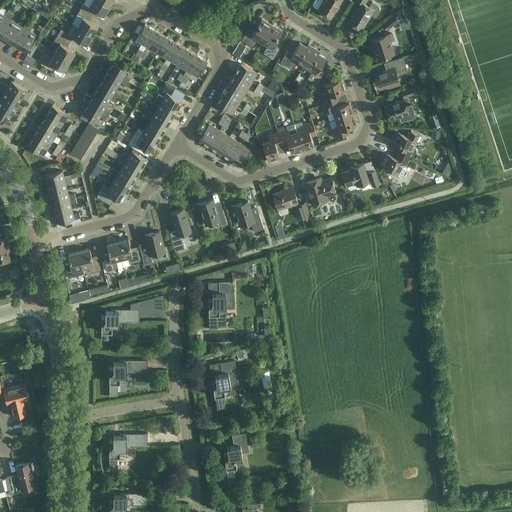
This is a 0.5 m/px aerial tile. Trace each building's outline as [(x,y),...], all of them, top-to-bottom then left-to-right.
[(110,5),(100,0),(85,0),(80,8),(92,15),(96,10),(104,15),(110,5)] [(331,18),(341,0),(314,0),(312,3),(313,6),(318,9),(317,9),(331,18)] [(361,29),(370,14),(375,17),(380,8),(379,6),(378,5),(372,1),(369,6),(364,3),(366,0),(357,0),(360,2),(348,21),(361,29)] [(77,13),(72,22),(77,25),(92,34),(98,25),(90,20),(92,15),(80,8),(77,13)] [(0,12),(0,30),(8,17),(9,18),(12,13),(8,10),(5,15),(0,12)] [(387,29),(398,20),(394,15),(383,23),(387,29)] [(8,17),(0,30),(0,34),(7,39),(17,23),(9,18),(8,17)] [(262,41),(272,25),(262,19),(254,32),(248,29),(242,39),(252,45),(256,38),(262,41)] [(17,23),(7,39),(16,45),(30,23),(26,21),(23,27),(17,23)] [(61,29),(58,34),(70,41),(73,36),(86,44),(92,34),(77,25),(72,22),(66,32),(61,29)] [(30,23),(16,45),(26,51),(36,34),(29,30),(33,25),(30,23)] [(146,46),(156,30),(145,23),(135,39),(146,46)] [(282,31),(272,25),(262,41),(268,45),(263,52),(273,58),(279,47),(274,44),(282,31)] [(156,52),(166,36),(156,30),(146,46),(156,52)] [(371,46),(373,46),(377,58),(394,53),(390,40),(393,39),(391,33),(369,40),(371,46)] [(67,46),(70,41),(58,34),(52,43),(58,47),(55,52),(69,60),(75,51),(67,46)] [(166,58),(176,42),(166,36),(156,52),(166,58)] [(239,41),(232,52),(236,54),(243,44),(239,41)] [(177,64),(186,48),(176,42),(166,58),(177,64)] [(303,64),(314,47),(311,46),(310,48),(300,42),(292,54),(287,50),(280,62),(290,67),(294,61),(296,62),(297,60),(303,64)] [(317,49),(314,47),(303,64),(310,69),(309,70),(312,72),(308,78),(317,84),(324,72),(319,69),(326,58),(316,52),(317,49)] [(134,52),(130,58),(137,61),(140,56),(143,51),(138,48),(136,53),(134,52)] [(187,70),(196,54),(186,48),(177,64),(187,70)] [(64,69),(69,60),(55,52),(52,57),(46,54),(40,63),(52,70),(56,64),(64,69)] [(207,60),(196,54),(187,70),(197,76),(207,60)] [(380,90),(390,87),(389,84),(399,81),(396,72),(407,68),(403,56),(389,61),(391,68),(374,73),(380,90)] [(112,59),(107,68),(128,81),(130,77),(125,74),(128,69),(112,59)] [(241,63),(235,73),(251,83),(258,73),(241,63)] [(128,81),(107,68),(102,77),(118,86),(121,81),(126,84),(128,81)] [(292,75),(298,79),(303,73),(297,69),(292,75)] [(245,93),(251,83),(235,73),(229,83),(245,93)] [(115,91),(118,86),(102,77),(97,85),(118,98),(120,94),(115,91)] [(273,79),(268,88),(274,91),(278,83),(273,79)] [(322,93),(325,102),(338,98),(337,93),(345,90),(342,79),(324,84),(327,91),(322,93)] [(1,81),(0,82),(0,85),(21,98),(27,90),(11,80),(8,85),(1,81)] [(239,103),(245,93),(229,83),(223,93),(239,103)] [(21,98),(0,85),(0,90),(4,93),(1,97),(16,107),(21,98)] [(118,98),(97,85),(92,94),(108,103),(111,99),(116,102),(118,98)] [(403,97),(421,91),(419,85),(401,91),(403,97)] [(158,94),(156,98),(177,110),(183,101),(181,100),(185,94),(175,87),(171,94),(167,92),(164,97),(158,94)] [(284,91),(276,93),(279,102),(286,100),(284,91)] [(233,114),(239,103),(223,93),(216,104),(233,114)] [(105,108),(108,103),(92,94),(87,102),(108,115),(110,111),(105,108)] [(16,107),(1,97),(0,98),(0,107),(11,115),(16,107)] [(177,110),(156,98),(154,101),(159,105),(156,109),(172,119),(177,110)] [(340,104),(338,98),(325,102),(329,113),(327,113),(329,120),(352,113),(349,102),(340,104)] [(400,116),(401,121),(416,117),(412,104),(407,106),(404,99),(384,105),(389,120),(400,116)] [(310,109),(321,109),(321,101),(309,102),(310,109)] [(108,115),(87,102),(82,111),(98,120),(100,116),(106,119),(108,115)] [(52,104),(46,115),(62,124),(68,114),(52,104)] [(11,115),(0,107),(0,120),(6,124),(11,115)] [(172,119),(156,109),(154,114),(148,110),(146,114),(167,127),(172,119)] [(356,124),(352,113),(329,120),(332,128),(333,128),(336,137),(349,133),(348,127),(356,124)] [(167,127),(146,114),(144,119),(149,122),(146,126),(162,136),(167,127)] [(436,114),(430,116),(434,127),(440,125),(436,114)] [(56,134),(62,124),(46,115),(40,125),(56,134)] [(300,121),(294,123),(297,131),(302,148),(314,145),(311,136),(316,134),(312,121),(302,124),(302,122),(300,121)] [(87,122),(84,127),(95,133),(98,128),(87,122)] [(210,146),(220,130),(209,123),(199,139),(210,146)] [(302,148),(297,131),(296,131),(294,123),(288,125),(287,127),(288,129),(278,132),(282,145),(288,143),(291,152),(302,148)] [(49,145),(56,134),(40,125),(34,135),(49,145)] [(162,136),(146,126),(144,130),(138,127),(136,131),(157,144),(162,136)] [(95,133),(84,127),(81,132),(92,138),(95,133)] [(220,152),(230,136),(220,130),(210,146),(220,152)] [(411,147),(414,140),(418,142),(421,136),(411,130),(408,136),(398,132),(393,142),(401,146),(398,152),(410,158),(415,149),(411,147)] [(119,131),(116,136),(121,139),(125,134),(119,131)] [(134,135),(128,144),(147,155),(150,152),(152,153),(157,144),(136,131),(134,135)] [(89,143),(92,138),(81,132),(78,137),(89,143)] [(277,147),(282,145),(278,132),(268,135),(270,140),(262,142),(268,159),(280,156),(277,147)] [(43,155),(49,145),(34,135),(27,145),(43,155)] [(230,158),(240,142),(230,136),(220,152),(230,158)] [(89,143),(78,137),(75,142),(86,148),(89,143)] [(86,148),(75,142),(73,147),(83,153),(86,148)] [(251,148),(240,142),(230,158),(241,165),(251,148)] [(83,153),(73,147),(69,152),(80,158),(83,153)] [(124,151),(121,156),(143,168),(148,160),(132,150),(129,155),(124,151)] [(406,167),(410,158),(398,152),(396,157),(388,153),(382,164),(390,168),(388,173),(401,179),(406,168),(406,167)] [(143,168),(121,156),(119,159),(125,163),(122,167),(138,177),(143,168)] [(351,170),(342,172),(347,186),(356,183),(356,185),(370,181),(372,185),(380,183),(376,169),(368,172),(365,162),(351,167),(351,170)] [(97,163),(94,168),(101,172),(103,167),(97,163)] [(138,177),(122,167),(119,172),(114,168),(111,172),(133,185),(138,177)] [(45,174),(47,184),(71,178),(70,174),(64,175),(62,170),(45,174)] [(133,185),(111,172),(109,176),(115,179),(112,184),(128,193),(133,185)] [(72,183),(71,178),(47,184),(49,194),(67,189),(66,184),(72,183)] [(317,178),(305,182),(312,205),(328,200),(326,196),(336,193),(331,178),(321,181),(321,180),(317,181),(317,178)] [(128,193),(112,184),(109,188),(104,185),(97,196),(111,204),(115,197),(123,202),(128,193)] [(298,203),(293,186),(286,188),(286,190),(273,194),(278,209),(279,209),(280,214),(282,215),(287,213),(288,211),(286,206),(298,203)] [(69,194),(67,189),(49,194),(52,203),(76,197),(75,193),(69,194)] [(77,202),(76,197),(52,203),(54,213),(72,208),(71,203),(77,202)] [(213,198),(199,203),(206,224),(220,219),(222,225),(228,223),(223,209),(217,210),(213,198)] [(234,205),(240,225),(251,222),(254,231),(263,228),(259,214),(253,216),(248,200),(234,205)] [(305,201),(297,204),(302,219),(307,218),(310,217),(305,201)] [(73,213),(72,208),(54,213),(56,222),(81,217),(79,212),(73,213)] [(169,232),(175,251),(186,248),(181,233),(192,230),(185,208),(170,212),(176,230),(169,232)] [(148,245),(140,247),(144,263),(152,261),(151,255),(166,251),(161,230),(145,234),(148,245)] [(0,261),(10,259),(6,247),(9,246),(6,237),(1,239),(0,235),(0,261)] [(128,239),(117,241),(124,266),(129,265),(129,263),(140,260),(136,246),(131,248),(128,239)] [(244,239),(236,241),(239,251),(246,249),(244,239)] [(124,266),(117,241),(107,244),(109,253),(103,254),(107,270),(124,266)] [(89,248),(78,251),(84,274),(83,267),(88,266),(90,272),(101,270),(97,256),(92,257),(89,248)] [(84,274),(78,251),(68,253),(70,263),(65,264),(68,277),(84,274)] [(243,266),(231,269),(232,273),(232,277),(243,276),(243,266)] [(233,306),(232,280),(218,281),(219,292),(212,292),(212,297),(208,297),(208,314),(209,327),(217,326),(217,313),(219,313),(219,306),(233,306)] [(107,284),(94,287),(95,293),(109,290),(107,284)] [(72,296),(87,293),(85,285),(70,288),(72,296)] [(105,314),(101,314),(101,331),(112,331),(112,324),(118,324),(118,320),(139,320),(139,308),(115,308),(115,310),(105,310),(105,314)] [(109,365),(109,382),(109,395),(117,395),(117,382),(120,382),(120,374),(126,374),(126,371),(147,371),(147,359),(123,359),(123,360),(113,360),(113,365),(109,365)] [(237,384),(233,359),(219,361),(221,373),(215,374),(216,378),(211,379),(214,395),(216,408),(225,407),(222,394),(225,394),(224,386),(237,384)] [(29,399),(25,383),(4,388),(2,379),(0,379),(0,393),(4,393),(7,404),(10,403),(13,416),(26,413),(24,403),(23,404),(22,400),(29,399)] [(228,482),(236,481),(234,466),(237,466),(235,459),(242,458),(241,452),(248,451),(245,432),(231,434),(233,445),(227,446),(227,451),(223,451),(224,457),(228,482)] [(109,455),(109,468),(117,468),(117,455),(120,455),(120,448),(126,448),(126,445),(147,445),(147,433),(123,433),(123,434),(113,434),(113,439),(109,439),(109,455)] [(13,475),(5,477),(6,479),(8,489),(9,494),(22,491),(24,494),(33,492),(34,488),(34,485),(35,485),(32,471),(34,470),(32,461),(15,465),(18,476),(13,477),(13,475)] [(108,511),(119,511),(120,507),(126,507),(126,504),(147,504),(147,492),(123,492),(123,493),(113,493),(113,498),(109,498),(108,511)]
